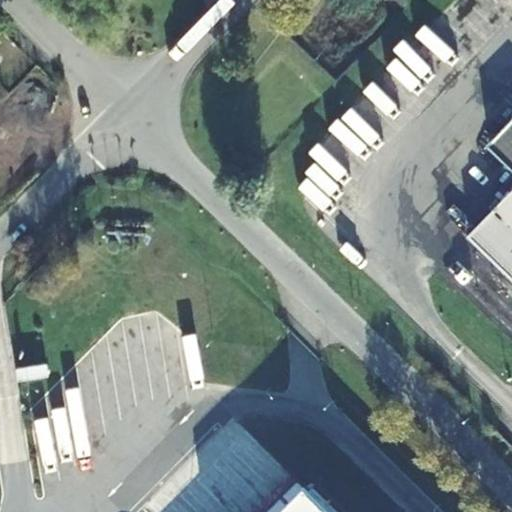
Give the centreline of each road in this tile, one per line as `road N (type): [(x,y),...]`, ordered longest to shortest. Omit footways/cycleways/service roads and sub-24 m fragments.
road 1 (residential): [(123,111),(511,489)]
road 2 (residential): [(123,111),(0,247)]
road 3 (residential): [(242,0),(123,111)]
road 4 (residential): [(9,0),(123,111)]
